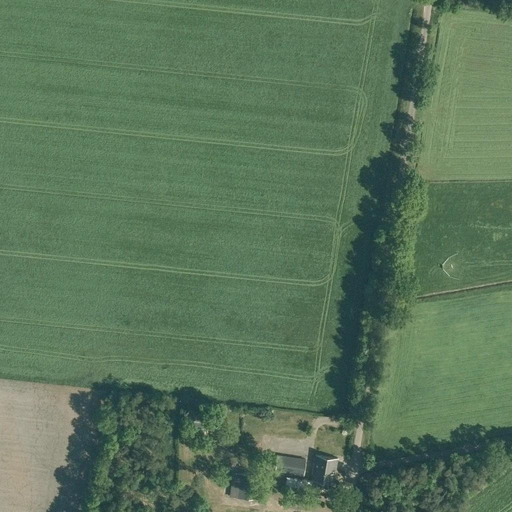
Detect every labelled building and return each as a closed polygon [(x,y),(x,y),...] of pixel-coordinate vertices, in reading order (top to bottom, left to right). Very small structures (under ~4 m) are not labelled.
[(313,469),(335,472),(337,458),(316,454),(313,469)] [(306,459),(278,455),(275,470),(303,474),(306,459)] [(335,472),(313,469),(312,479),(333,482),(335,472)] [(251,499),(254,474),(239,473),(237,497),(251,499)] [(310,491),(311,481),(292,477),(289,496),(302,498),(303,490),(310,491)]
